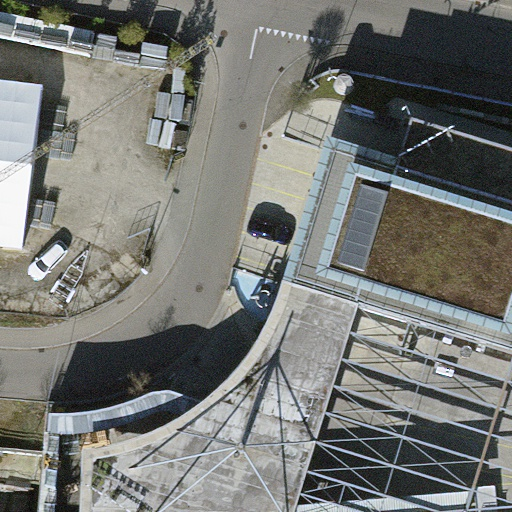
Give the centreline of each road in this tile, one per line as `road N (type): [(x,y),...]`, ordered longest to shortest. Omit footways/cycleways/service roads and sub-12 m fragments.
road 1 (residential): [(0,373),(50,378),(106,370),(160,338),(192,302),(216,253),(265,0)]
road 2 (unclassified): [(280,0),(511,45)]
